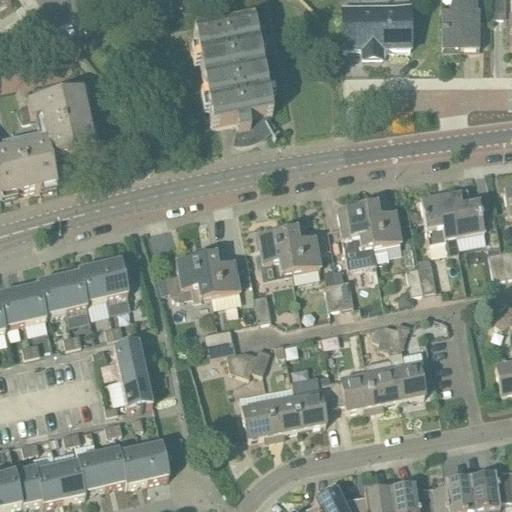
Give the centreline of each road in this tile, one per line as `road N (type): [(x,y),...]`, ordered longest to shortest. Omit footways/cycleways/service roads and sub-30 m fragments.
road 1 (tertiary): [(0,238),(153,197),(456,142)]
road 2 (residential): [(244,511),(265,486),(310,466),(511,429)]
road 3 (residential): [(0,86),(44,76),(65,58),(64,28),(47,0)]
